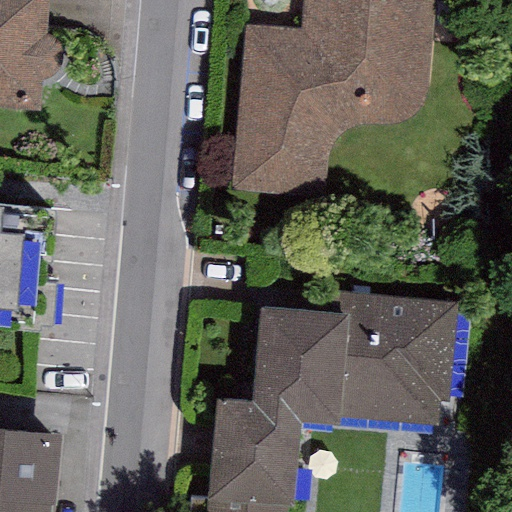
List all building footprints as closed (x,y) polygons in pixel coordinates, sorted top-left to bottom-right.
[(48,0),(0,0),(0,112),(38,116),(48,0)] [(451,0),(303,0),(300,43),(241,38),(229,193),(322,200),(328,115),(442,124),(451,0)] [(0,210),(0,328),(28,330),(37,213),(0,210)] [(246,407),(209,404),(201,511),(287,511),(294,427),(441,438),(450,313),(255,298),(246,407)] [(0,511),(44,511),(50,440),(0,436),(0,511)]
